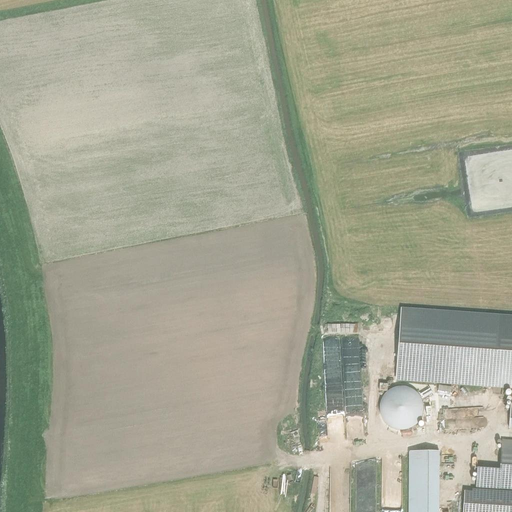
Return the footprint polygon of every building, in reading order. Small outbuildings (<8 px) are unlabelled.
[(511,234),(410,227),(405,297),(511,304),(511,234)] [(511,317),(401,310),(396,380),(511,387),(511,317)] [(421,399),(432,393),(429,389),(419,395),(421,399)] [(511,440),(502,440),(500,470),(477,468),(475,489),(511,491),(511,440)] [(438,511),(439,452),(408,451),(408,511),(438,511)] [(462,511),(511,511),(511,491),(475,489),(475,490),(471,490),(471,492),(464,492),(462,511)]
